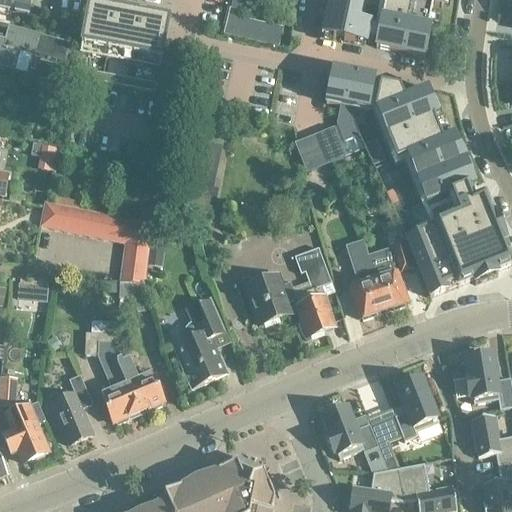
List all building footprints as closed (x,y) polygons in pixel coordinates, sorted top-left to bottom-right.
[(12,0),(0,0),(0,12),(30,18),(32,8),(32,4),(15,1),(12,0)] [(170,0),(140,0),(139,4),(179,18),(184,5),(170,0)] [(232,0),(223,36),(279,50),(283,30),(248,22),(239,20),(241,13),(250,15),(253,0),(232,0)] [(385,0),(379,30),(374,29),(369,28),(369,27),(358,24),(362,0),(328,0),(321,37),(324,37),(325,37),(333,39),(365,46),(366,40),(377,42),(375,50),(424,60),(425,56),(427,45),(430,30),(427,29),(428,24),(431,13),(432,8),(442,10),(443,6),(443,0),(385,0)] [(89,5),(80,55),(161,71),(169,20),(89,5)] [(0,70),(62,86),(71,45),(8,29),(2,53),(0,52),(0,70)] [(156,85),(76,70),(74,78),(155,93),(156,85)] [(333,71),(326,104),(341,107),(336,126),(343,143),(360,136),(355,124),(357,111),(369,113),(375,80),(333,71)] [(379,109),(376,110),(397,161),(406,158),(426,205),(409,212),(419,236),(406,240),(431,300),(473,283),(474,286),(499,276),(498,273),(511,266),(511,261),(504,244),(507,243),(496,215),(493,216),(485,196),(473,201),(468,190),(476,187),(455,135),(443,140),(434,119),(438,117),(428,90),(405,100),(400,89),(380,85),(376,104),(379,109)] [(189,215),(188,215),(213,219),(219,193),(213,192),(227,119),(206,113),(202,139),(203,140),(195,181),(189,215)] [(343,144),(338,131),(337,129),(334,130),(334,131),(345,159),(361,152),(355,139),(343,144)] [(314,139),(326,169),(345,161),(334,131),(314,139)] [(306,177),(326,169),(314,139),(295,147),(306,177)] [(365,147),(373,167),(384,163),(376,142),(365,147)] [(347,202),(403,175),(396,162),(340,189),(347,202)] [(0,174),(0,198),(4,200),(5,196),(9,176),(0,174)] [(396,190),(395,190),(385,195),(392,212),(404,207),(396,190)] [(51,235),(57,209),(45,206),(39,233),(51,235)] [(57,209),(51,235),(64,237),(69,211),(57,209)] [(81,213),(69,211),(64,237),(76,240),(81,213)] [(93,216),(81,213),(76,240),(88,242),(93,216)] [(93,216),(88,242),(100,244),(105,218),(93,216)] [(105,218),(100,244),(112,247),(117,221),(105,218)] [(151,227),(117,221),(112,247),(124,249),(151,227)] [(151,227),(124,249),(123,262),(147,265),(147,262),(149,244),(151,227)] [(158,245),(149,244),(147,262),(156,258),(158,245)] [(390,248),(391,252),(368,260),(372,273),(385,313),(394,310),(395,313),(406,310),(405,307),(408,306),(402,289),(398,277),(413,273),(406,244),(390,248)] [(372,273),(368,260),(363,245),(348,249),(357,278),(360,287),(356,289),(349,291),(359,322),(362,321),(363,324),(374,320),(373,317),(383,314),(385,313),(372,273)] [(313,294),(321,291),(321,290),(332,286),(321,253),(297,261),(303,278),(307,277),(313,294)] [(147,265),(123,262),(121,275),(145,277),(147,265)] [(145,277),(121,275),(120,287),(144,287),(145,277)] [(20,281),(20,287),(47,289),(48,283),(30,281),(21,281),(20,281)] [(294,300),(297,299),(292,287),(283,290),(280,281),(245,293),(258,329),(292,317),(290,313),(297,310),(294,300)] [(119,305),(134,305),(137,319),(151,315),(144,289),(119,289),(119,305)] [(313,294),(297,299),(294,300),(297,310),(302,324),(299,325),(305,341),(333,331),(328,316),(330,315),(321,291),(313,294)] [(225,337),(225,336),(210,303),(188,312),(193,324),(189,326),(185,330),(184,334),(184,339),(186,343),(173,349),(191,393),(227,377),(217,352),(212,342),(225,337)] [(18,308),(17,327),(36,327),(36,324),(50,325),(51,310),(18,308)] [(116,365),(116,362),(117,337),(85,336),(84,359),(99,360),(113,392),(101,397),(113,426),(116,425),(117,428),(128,424),(126,421),(138,416),(116,365)] [(46,343),(52,354),(63,348),(57,337),(46,343)] [(499,413),(511,410),(511,406),(508,382),(496,384),(491,357),(486,358),(486,355),(470,358),(471,361),(466,362),(469,380),(465,380),(469,400),(472,399),(473,408),(498,403),(499,413)] [(121,361),(116,362),(116,365),(138,416),(150,411),(151,414),(162,409),(160,406),(163,405),(150,375),(137,381),(135,377),(134,377),(127,362),(122,364),(121,361)] [(74,397),(51,407),(69,449),(93,439),(81,413),(92,408),(80,379),(69,384),(74,397)] [(401,388),(396,390),(406,415),(394,420),(404,445),(418,439),(416,435),(439,426),(421,381),(416,382),(414,380),(400,385),(401,388)] [(1,381),(0,389),(0,408),(15,410),(16,382),(5,381),(1,381)] [(8,437),(4,438),(11,456),(18,453),(23,466),(35,461),(38,463),(44,460),(45,457),(48,456),(36,427),(45,423),(37,406),(28,410),(27,408),(14,414),(18,424),(10,427),(14,434),(11,435),(8,437)] [(334,415),(322,420),(326,428),(329,437),(327,438),(325,438),(329,447),(333,457),(334,456),(336,455),(338,459),(339,463),(351,458),(363,453),(364,454),(364,456),(371,453),(378,450),(373,439),(369,428),(362,431),(355,433),(351,422),(346,410),(334,415)] [(111,431),(115,443),(171,426),(167,413),(111,431)] [(495,457),(498,470),(511,467),(511,439),(498,442),(494,419),(471,423),(478,461),(480,460),(495,457)] [(270,511),(273,502),(262,477),(236,466),(164,497),(162,493),(161,490),(134,501),(137,510),(133,511),(132,511),(270,511)] [(400,486),(403,505),(416,503),(417,511),(456,511),(452,490),(429,494),(424,467),(398,472),(397,472),(400,486)] [(511,467),(498,470),(500,483),(483,487),(486,505),(482,505),(483,511),(511,511),(508,497),(511,495),(511,467)] [(388,511),(389,503),(403,505),(400,486),(397,472),(374,476),(370,494),(353,492),(352,498),(349,497),(347,509),(350,509),(349,511),(388,511)]
